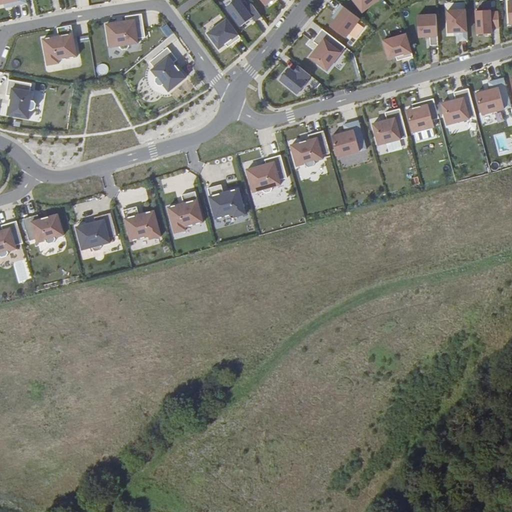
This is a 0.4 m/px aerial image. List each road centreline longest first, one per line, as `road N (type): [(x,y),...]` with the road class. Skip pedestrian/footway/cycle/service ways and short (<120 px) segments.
road 1 (residential): [(511,50),(263,124),(228,109)]
road 2 (residential): [(0,39),(35,24),(161,7),(230,98)]
road 3 (residential): [(228,109),(204,138),(68,178),(37,171)]
road 4 (residential): [(311,0),(230,98)]
